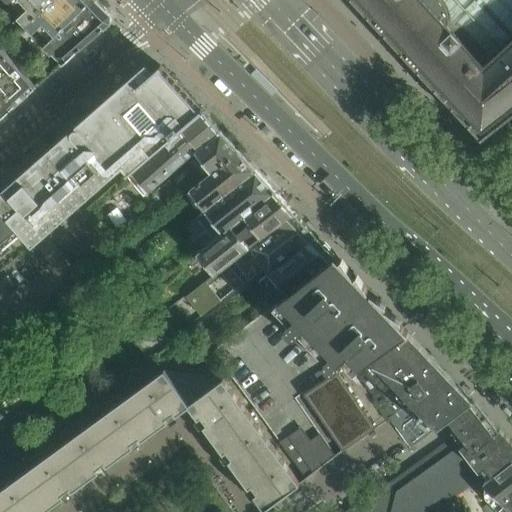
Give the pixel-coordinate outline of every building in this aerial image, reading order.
[(54,0),(23,0),(29,7),(19,17),(28,25),(54,0)] [(93,0),(54,0),(28,25),(35,33),(39,30),(50,42),(93,0)] [(98,0),(93,0),(50,42),(47,44),(54,51),(56,53),(61,59),(64,62),(111,22),(111,13),(98,0)] [(511,113),(511,0),(355,0),(482,137),(511,113)] [(9,49),(18,41),(13,37),(12,37),(7,32),(3,36),(8,42),(5,45),(9,49)] [(2,48),(0,49),(0,85),(16,104),(36,86),(34,84),(2,48)] [(142,68),(4,189),(0,193),(0,192),(0,205),(24,232),(22,234),(33,246),(39,241),(123,167),(129,174),(132,171),(203,112),(161,65),(149,76),(142,68)] [(0,118),(16,104),(0,85),(0,118)] [(196,152),(221,131),(203,112),(132,171),(148,190),(151,188),(174,169),(196,152)] [(191,189),(239,151),(221,131),(196,152),(199,156),(178,173),(174,169),(151,188),(155,193),(164,204),(167,207),(187,192),(191,189)] [(239,151),(191,189),(187,192),(203,212),(207,209),(257,171),(239,151)] [(257,171),(207,209),(203,212),(199,215),(216,237),(276,191),(257,171)] [(276,191),(216,237),(198,251),(199,253),(195,255),(207,271),(212,268),(216,273),(250,247),(295,212),(276,191)] [(0,205),(0,241),(5,248),(22,234),(24,232),(0,205)] [(295,212),(250,247),(253,251),(250,254),(260,267),(263,264),(270,272),(318,237),(295,212)] [(126,221),(113,232),(120,240),(133,229),(126,221)] [(115,245),(109,237),(74,264),(80,271),(115,245)] [(280,300),(336,257),(329,249),(331,247),(326,242),(324,244),(318,237),(270,272),(261,278),(280,300)] [(340,261),(336,257),(280,300),(281,301),(213,351),(307,479),(336,456),(297,399),(347,364),(353,372),(362,366),(409,332),(400,323),(402,320),(387,308),(387,309),(384,307),(387,304),(372,293),(368,290),(369,290),(358,274),(355,277),(353,274),(354,274),(343,258),(340,261)] [(189,317),(203,322),(209,306),(195,301),(189,317)] [(474,399),(409,332),(362,366),(395,413),(388,418),(400,433),(424,414),(431,421),(405,440),(411,448),(437,428),(449,419),(474,399)] [(165,369),(0,490),(0,511),(43,511),(190,406),(249,488),(265,509),(301,483),(224,378),(165,369)] [(304,394),(343,451),(375,428),(337,372),(304,394)] [(511,440),(478,403),(474,399),(449,419),(453,423),(467,442),(460,447),(479,471),(486,466),(493,476),(511,461),(511,440)] [(428,511),(481,474),(479,471),(460,447),(454,439),(353,511),(428,511)] [(511,461),(493,476),(485,481),(511,510),(511,461)]
